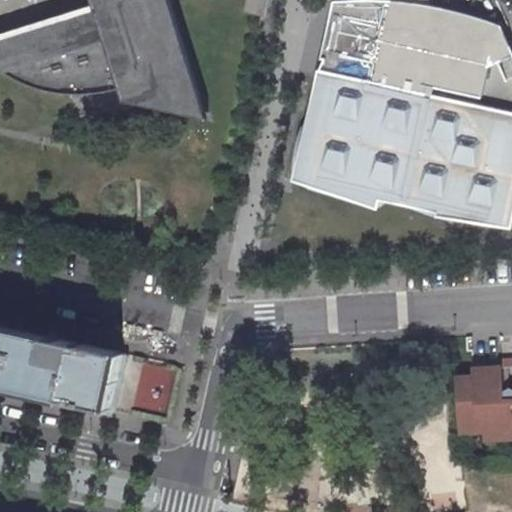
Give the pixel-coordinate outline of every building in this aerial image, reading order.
[(208,122),(170,0),(91,0),(93,7),(120,91),(124,104),(208,122)] [(268,0),(247,0),(245,13),(265,17),(268,0)] [(110,94),(120,91),(93,7),(0,37),(0,70),(13,79),(30,87),(44,92),(60,95),(71,96),(84,96),(98,95),(110,94)] [(321,70),(297,180),(511,227),(511,60),(500,34),(485,29),(452,20),(451,20),(443,18),(430,15),(424,15),(421,14),(392,11),(377,11),(375,11),(371,11),(369,11),(354,11),(352,12),(343,12),(333,13),(326,49),(330,50),(322,70),(321,70)] [(0,385),(117,412),(130,354),(0,324),(0,385)] [(511,353),(498,354),(498,358),(499,361),(511,361),(511,357),(511,353)] [(511,370),(511,390),(500,391),(499,361),(498,358),(473,359),(474,370),(452,371),(455,425),(481,424),(507,422),(511,422),(511,357),(511,361),(511,370)] [(507,422),(481,424),(482,432),(508,431),(507,422)]
